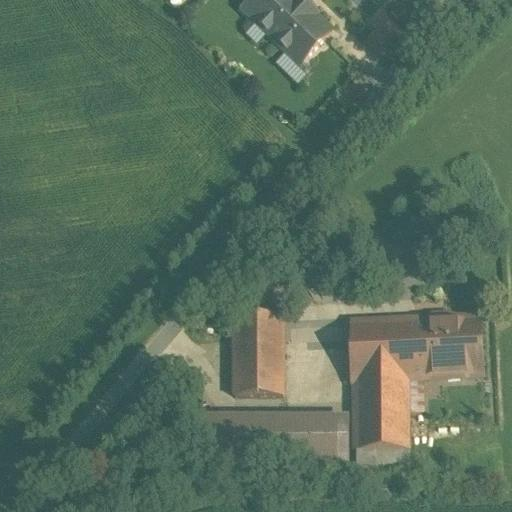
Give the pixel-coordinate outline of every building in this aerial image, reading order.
[(254,0),(243,12),(300,68),(332,35),(295,0),(254,0)] [(448,233),(413,248),(423,271),(458,256),(448,233)] [(283,319),(235,319),(235,399),(283,399),(283,319)] [(419,323),(420,382),(481,379),(479,319),(419,323)] [(420,382),(419,323),(353,325),(355,385),(357,477),(410,475),(409,416),(421,415),(420,382)] [(350,418),(197,418),(197,474),(350,475),(350,418)]
